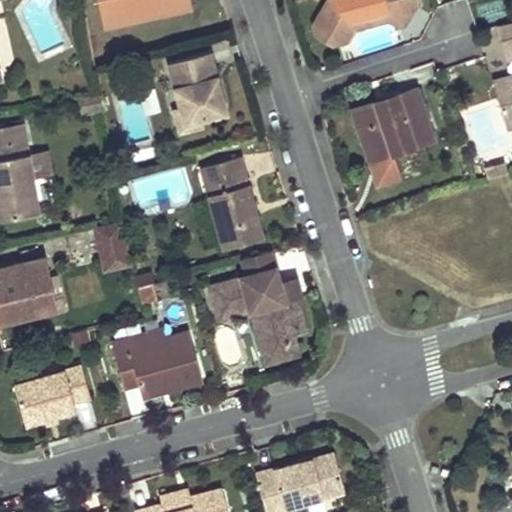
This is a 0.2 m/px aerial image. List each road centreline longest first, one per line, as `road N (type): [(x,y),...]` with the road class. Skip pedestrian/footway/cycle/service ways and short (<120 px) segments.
road 1 (residential): [(378,381),(0,483)]
road 2 (residential): [(378,381),(289,96)]
road 3 (residential): [(289,96),(467,35)]
road 4 (residential): [(511,317),(439,339),(378,381)]
road 5 (residential): [(422,511),(378,381)]
road 6 (residential): [(378,381),(452,383),(511,367)]
